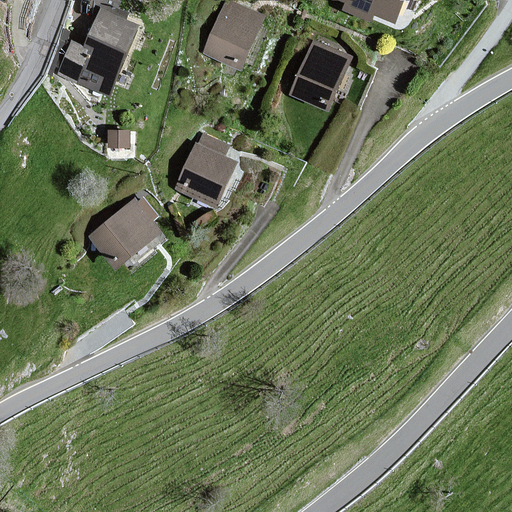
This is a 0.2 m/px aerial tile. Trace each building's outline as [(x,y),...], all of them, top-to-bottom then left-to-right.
[(350,0),(395,17),(401,0),(350,0)] [(264,16),(228,1),(208,50),(243,65),(264,16)] [(137,25),(103,11),(87,49),(74,44),(63,71),(110,91),(137,25)] [(350,56),(315,42),(296,92),(331,105),(350,56)] [(237,161),(199,146),(181,187),(219,203),(237,161)] [(162,231),(137,201),(95,235),(119,265),(162,231)]
